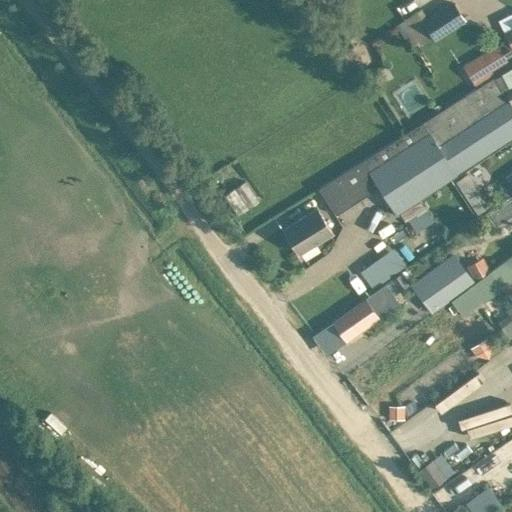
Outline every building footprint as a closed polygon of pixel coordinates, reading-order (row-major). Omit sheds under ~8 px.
[(403,20),(395,24),(405,40),(413,35),(419,45),(432,36),(435,40),(465,21),(452,1),(427,17),(421,8),(403,20)] [(463,64),(430,85),(444,107),(476,87),(477,87),(477,88),(511,66),(506,57),(511,53),(511,27),(504,32),(505,33),(499,46),(497,43),(463,64)] [(423,121),(318,187),(335,214),(379,186),(395,211),(467,165),(466,165),(511,135),(511,105),(503,87),(497,76),(511,67),(511,66),(477,88),(477,87),(476,87),(444,107),(423,121)] [(511,82),(503,87),(511,105),(511,82)] [(511,170),(505,175),(509,181),(505,184),(506,186),(501,189),(506,197),(511,192),(511,170)] [(477,213),(489,205),(466,172),(455,179),(477,213)] [(248,179),(224,189),(233,212),(257,203),(248,179)] [(317,207),(284,228),(299,252),(332,231),(317,207)] [(357,268),(370,286),(404,263),(392,245),(357,268)] [(473,281),(452,252),(416,278),(436,307),(473,281)] [(466,266),(473,280),(492,269),(484,256),(466,266)] [(401,272),(391,280),(398,291),(409,283),(401,272)] [(365,296),(332,319),(347,340),(380,316),(400,302),(385,282),(365,296)] [(511,309),(498,319),(510,336),(511,334),(511,309)] [(346,343),(360,362),(390,340),(376,321),(346,343)] [(485,337),(468,348),(473,356),(486,359),(489,345),(485,337)] [(386,405),(386,419),(402,419),(402,406),(386,405)] [(481,438),(511,425),(511,409),(475,423),(481,438)] [(33,428),(73,472),(90,456),(65,429),(56,438),(41,421),(33,428)] [(421,467),(435,485),(445,477),(432,459),(421,467)]
